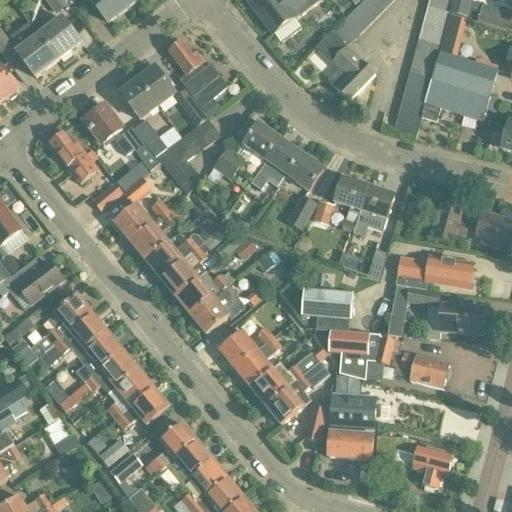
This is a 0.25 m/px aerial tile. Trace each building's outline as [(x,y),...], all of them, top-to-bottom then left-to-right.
[(61,0),(43,0),(57,17),(68,8),(61,0)] [(88,0),(107,25),(140,1),(138,0),(88,0)] [(254,0),(249,4),(274,37),(295,20),(297,22),(321,3),(319,0),(254,0)] [(389,0),(364,0),(356,9),(357,10),(317,51),(333,66),(334,65),(349,80),(337,92),(349,104),(375,78),(363,66),(360,69),(345,55),(348,51),(394,4),(389,0)] [(364,0),(349,0),(356,9),(364,0)] [(422,113),(451,0),(430,0),(402,107),(422,113)] [(452,4),(449,14),(467,19),(470,9),(452,4)] [(483,7),(478,24),(511,33),(511,13),(504,11),(503,13),(483,7)] [(453,18),(432,82),(490,99),(498,73),(457,60),(467,22),(453,18)] [(61,20),(39,37),(59,63),(81,46),(61,20)] [(0,31),(0,53),(2,55),(12,48),(0,31)] [(39,37),(16,54),(36,80),(59,63),(39,37)] [(182,44),(169,55),(188,81),(182,86),(192,99),(201,111),(228,90),(219,79),(211,67),(204,71),(201,66),(204,64),(197,55),(192,58),(182,44)] [(0,106),(18,93),(0,69),(0,106)] [(155,70),(137,83),(158,109),(175,96),(155,70)] [(425,105),(421,121),(436,126),(441,110),(482,123),(486,111),(496,114),(500,102),(490,99),(432,82),(425,105)] [(137,83),(120,96),(139,123),(158,109),(137,83)] [(186,91),(173,100),(195,130),(207,121),(186,91)] [(219,114),(211,103),(201,111),(209,121),(219,114)] [(105,108),(84,123),(102,147),(122,132),(105,108)] [(511,116),(502,151),(511,153),(511,116)] [(134,131),(145,147),(155,159),(166,150),(145,122),(134,131)] [(208,122),(156,159),(188,198),(201,181),(187,163),(221,139),(208,122)] [(244,146),(267,163),(282,142),(259,126),(244,146)] [(119,134),(112,139),(126,158),(133,152),(135,155),(145,147),(134,131),(131,129),(121,137),(119,134)] [(63,135),(49,146),(67,170),(67,169),(80,187),(99,173),(93,165),(98,161),(91,152),(85,156),(77,146),(73,149),(63,135)] [(282,142),(267,163),(288,178),(303,157),(282,142)] [(145,147),(135,155),(147,171),(158,163),(155,159),(145,147)] [(244,163),(227,152),(214,171),(230,182),(244,163)] [(303,157),(288,178),(310,194),(325,173),(303,157)] [(114,186),(115,187),(123,197),(135,186),(126,176),(114,186)] [(152,227),(140,212),(142,210),(137,204),(152,192),(142,180),(135,186),(123,197),(133,210),(115,225),(130,244),(152,227)] [(343,181),(335,205),(351,210),(347,223),(346,223),(343,232),(354,236),(369,189),(343,181)] [(123,197),(115,187),(93,205),(101,215),(123,197)] [(369,189),(354,236),(366,240),(369,228),(384,233),(395,198),(369,189)] [(301,197),(286,225),(302,233),(317,206),(301,197)] [(319,202),(313,222),(329,227),(335,207),(319,202)] [(160,203),(151,211),(159,220),(168,213),(160,203)] [(404,223),(417,226),(422,208),(409,205),(404,223)] [(0,207),(0,250),(0,251),(21,235),(10,221),(0,207)] [(443,208),(434,239),(453,244),(455,239),(503,252),(505,247),(507,248),(508,244),(511,245),(511,243),(511,229),(511,224),(483,217),(481,226),(460,220),(462,213),(443,208)] [(152,227),(130,244),(146,263),(167,245),(158,234),(179,217),(173,209),(168,213),(159,220),(152,227)] [(251,225),(244,222),(236,223),(229,222),(227,228),(247,235),(251,225)] [(167,245),(146,263),(161,281),(203,246),(201,244),(202,243),(198,237),(191,236),(172,251),(167,245)] [(233,253),(234,252),(239,248),(231,239),(225,244),(233,253)] [(243,256),(251,266),(269,252),(261,242),(243,256)] [(203,246),(161,281),(176,300),(206,276),(197,265),(205,258),(202,254),(206,250),(203,246)] [(266,274),(276,267),(267,255),(259,263),(266,274)] [(403,261),(400,278),(470,290),(473,268),(431,260),(430,266),(403,261)] [(393,283),(396,263),(383,261),(380,281),(393,283)] [(21,272),(0,288),(0,297),(1,300),(8,294),(14,301),(21,295),(30,308),(62,284),(48,265),(27,280),(21,272)] [(0,287),(10,280),(0,267),(0,287)] [(206,276),(176,300),(192,318),(229,287),(234,283),(229,276),(224,279),(223,277),(213,285),(206,276)] [(511,297),(511,286),(495,282),(492,293),(511,297)] [(229,287),(192,318),(208,337),(229,320),(222,311),(238,297),(229,287)] [(440,295),(397,288),(391,321),(405,324),(408,305),(438,310),(440,295)] [(303,292),(301,318),(348,322),(350,295),(303,292)] [(53,331),(44,339),(53,349),(92,317),(76,298),(54,316),(55,317),(47,323),(53,331)] [(486,312),(442,308),(440,335),(484,338),(486,312)] [(92,317),(53,349),(39,361),(47,370),(69,352),(77,361),(107,336),(92,317)] [(377,324),(375,335),(395,339),(397,328),(377,324)] [(242,335),(220,353),(236,371),(274,341),(265,331),(249,344),(242,335)] [(84,370),(75,378),(82,387),(122,354),(107,336),(77,361),(84,370)] [(401,345),(379,340),(332,336),(330,357),(342,358),(341,374),(367,376),(367,367),(382,367),(394,371),(392,377),(411,382),(410,384),(443,393),(449,367),(416,359),(416,360),(399,356),(401,345)] [(274,341),(236,371),(251,390),(273,372),(258,355),(265,348),(273,358),(282,351),(274,341)] [(21,344),(11,352),(20,363),(30,355),(21,344)] [(321,364),(329,358),(322,350),(314,356),(321,364)] [(82,387),(76,393),(83,401),(91,394),(92,396),(100,389),(107,398),(138,373),(122,354),(82,387)] [(30,355),(20,363),(27,371),(36,363),(30,355)] [(280,366),(273,372),(251,390),(267,409),(296,385),(287,375),(280,366)] [(296,385),(267,409),(282,428),(304,410),(312,403),(304,394),(312,387),(296,368),(287,375),(296,385)] [(115,407),(107,413),(115,423),(153,392),(138,373),(107,398),(115,407)] [(28,377),(0,394),(0,415),(7,411),(27,399),(27,398),(37,392),(28,377)] [(68,399),(59,388),(49,397),(58,408),(68,399)] [(153,392),(115,423),(123,434),(140,420),(147,428),(169,410),(153,392)] [(68,399),(58,408),(65,416),(84,402),(83,401),(76,393),(68,399)] [(27,399),(7,411),(7,412),(14,423),(27,416),(24,411),(32,406),(27,398),(27,399)] [(330,430),(328,460),(372,463),(377,401),(332,398),(330,430)] [(416,413),(431,419),(436,405),(421,400),(416,413)] [(313,409),(306,440),(319,443),(327,412),(313,409)] [(7,412),(0,416),(0,434),(15,425),(14,423),(7,412)] [(59,423),(43,433),(61,461),(80,449),(72,436),(69,438),(59,423)] [(167,453),(145,470),(154,480),(159,476),(197,445),(181,426),(159,444),(167,453)] [(0,456),(13,449),(6,437),(0,440),(0,456)] [(378,439),(376,463),(394,465),(397,454),(417,459),(414,471),(426,474),(423,488),(437,492),(441,478),(447,480),(453,458),(437,453),(438,450),(401,440),(401,441),(378,439)] [(120,444),(100,460),(109,470),(128,454),(120,444)] [(197,445),(159,476),(167,486),(183,473),(191,481),(212,464),(197,445)] [(13,449),(0,456),(0,486),(8,482),(2,472),(20,461),(13,449)] [(132,457),(109,476),(120,488),(142,469),(132,457)] [(181,503),(188,511),(190,511),(228,482),(212,464),(191,481),(197,489),(181,503)] [(228,482),(190,511),(210,511),(214,509),(216,511),(228,511),(243,501),(228,482)] [(141,491),(139,493),(129,501),(137,511),(140,511),(151,503),(141,491)] [(19,499),(0,510),(0,511),(45,511),(51,509),(44,497),(25,509),(19,499)] [(252,511),(243,501),(228,511),(252,511)]
